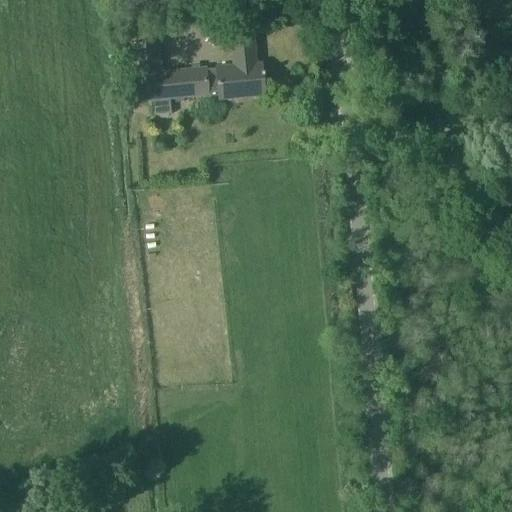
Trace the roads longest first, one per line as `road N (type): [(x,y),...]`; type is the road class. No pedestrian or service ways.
road 1 (tertiary): [(384,511),(351,120),(321,0)]
road 2 (track): [(511,126),(351,120)]
